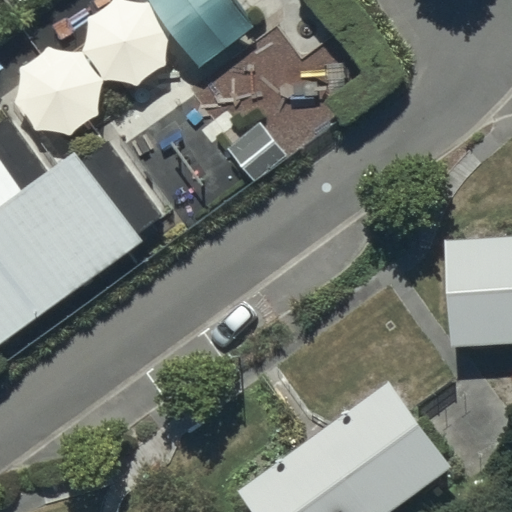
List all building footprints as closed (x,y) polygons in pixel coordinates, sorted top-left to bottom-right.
[(95,57),(97,60),(100,64),(102,65),(104,67),(107,69),(110,71),(113,73),(116,74),(119,75),(123,75),(126,76),(130,76),(133,76),(136,75),(140,74),(143,73),(146,72),(149,70),(152,68),(154,66),(157,64),(159,61),(161,59),(163,56),(164,53),(166,50),(167,46),(167,43),(168,39),(168,36),(167,33),(167,29),(166,26),(165,23),(164,20),(162,17),(160,14),(158,11),(156,9),(153,6),(150,4),(148,3),(144,1),(141,0),(116,0),(115,0),(112,2),(109,3),(106,5),(103,7),(101,10),(98,12),(96,15),(95,18),(93,21),(92,24),(91,28),(90,31),(90,34),(90,38),(90,41),(90,44),(91,48),(92,51),(94,54),(95,57)] [(241,0),(155,0),(201,64),(258,23),(241,0)] [(52,125),(55,126),(60,127),(62,127),(66,127),(69,127),(73,126),(76,125),(79,124),(82,122),(85,120),(88,118),(91,116),(93,114),(95,111),(97,108),(99,105),(100,102),(101,99),(102,95),(103,92),(103,88),(103,85),(102,81),(102,78),(101,75),(100,71),(98,68),(96,65),(94,62),(92,60),(89,57),(87,55),(84,53),(81,52),(78,50),(74,49),(71,48),(68,48),(64,48),(61,48),(57,48),(54,49),(50,50),(47,51),(44,52),(41,54),(38,56),(36,58),(33,61),(31,64),(29,67),(28,70),(26,73),(25,76),(24,79),(24,83),(23,86),(23,90),(24,93),(25,97),(25,100),(27,103),(28,106),(30,109),(32,112),(34,115),(37,117),(40,119),(42,121),(45,123),(49,124),(52,125)] [(0,342),(150,234),(145,227),(169,210),(114,136),(92,151),(85,141),(52,164),(17,115),(0,127),(0,342)] [(232,143),(229,145),(257,178),(289,152),(262,118),(244,133),(235,123),(224,133),(232,143)] [(511,229),(447,233),(453,341),(511,337),(511,229)] [(241,482),(262,511),(386,511),(458,461),(395,372),(241,482)] [(511,511),(511,502),(498,511),(511,511)]
